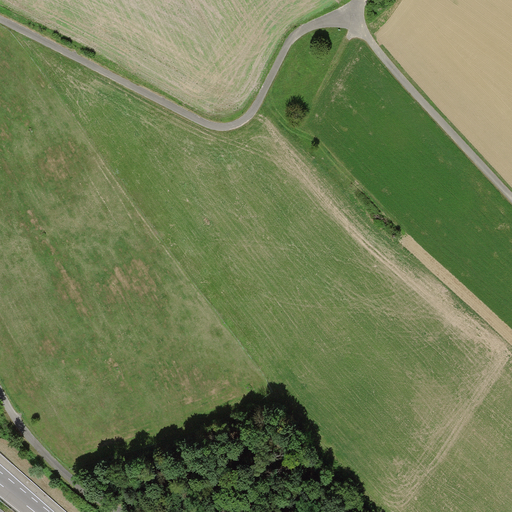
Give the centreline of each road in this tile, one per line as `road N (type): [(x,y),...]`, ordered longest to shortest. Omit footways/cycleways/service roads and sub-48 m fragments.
road 1 (track): [(350,17),(296,35),(253,109),(229,126),(197,120),(0,18)]
road 2 (track): [(511,197),(350,17)]
road 3 (track): [(0,393),(60,469),(131,511)]
